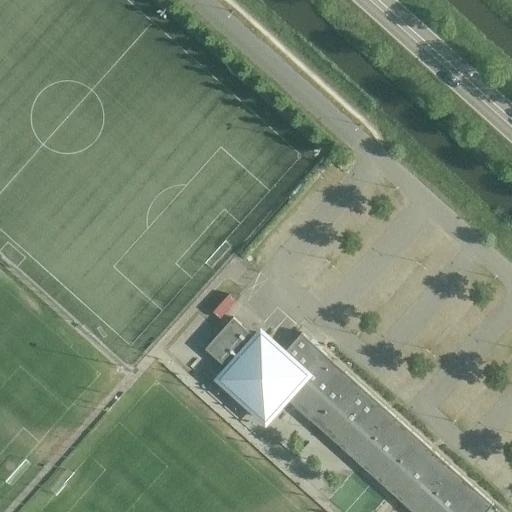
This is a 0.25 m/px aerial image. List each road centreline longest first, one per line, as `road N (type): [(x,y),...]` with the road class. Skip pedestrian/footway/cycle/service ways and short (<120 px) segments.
road 1 (residential): [(511,273),(199,0)]
road 2 (secondary): [(511,128),(368,0)]
